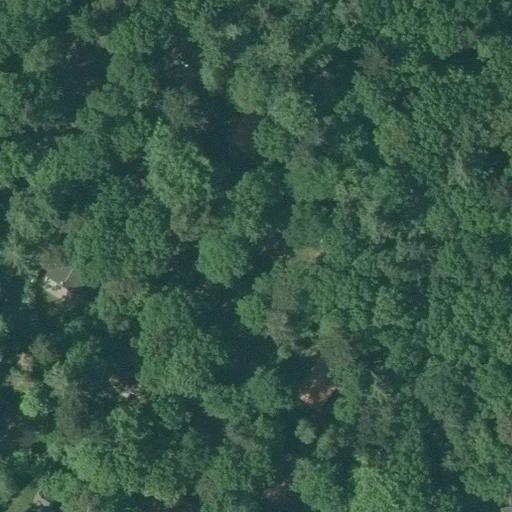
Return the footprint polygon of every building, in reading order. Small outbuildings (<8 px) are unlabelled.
[(179,24),(163,48),(193,67),(190,72),(191,72),(209,43),(175,21),(179,24)] [(56,60),(86,78),(101,53),(105,56),(106,55),(93,47),(98,39),(87,33),(82,41),(71,34),(53,64),(54,64),(56,60)] [(254,103),(230,140),(252,153),(275,116),(254,103)] [(101,165),(130,183),(146,159),(150,162),(150,161),(116,139),(97,169),(98,169),(101,165)] [(0,212),(0,214),(16,187),(0,176),(0,211),(1,212),(0,212)] [(298,193),(273,230),(294,244),(319,207),(298,193)] [(163,264),(188,279),(206,249),(210,251),(211,251),(181,233),(160,268),(161,268),(163,264)] [(44,280),(45,280),(47,276),(77,294),(92,269),(96,272),(97,271),(62,250),(44,280)] [(112,264),(104,259),(97,271),(96,272),(105,276),(112,264)] [(224,342),(254,361),(269,336),(274,339),(240,316),(221,346),(222,346),(224,342)] [(100,375),(125,390),(143,361),(147,363),(148,362),(118,344),(97,379),(97,380),(100,375)] [(321,359),(296,395),(317,410),(342,373),(321,359)] [(14,407),(0,428),(0,432),(28,450),(25,454),(26,454),(44,425),(10,403),(9,404),(14,407)] [(190,431),(220,449),(235,424),(239,427),(240,426),(205,405),(186,434),(187,435),(190,431)] [(260,500),(261,500),(264,496),(291,511),(294,511),(308,489),(313,491),(313,490),(278,470),(260,500)] [(511,484),(500,487),(504,504),(511,502),(511,484)] [(474,493),(476,503),(495,500),(493,489),(474,493)] [(52,511),(52,510),(57,503),(45,495),(39,503),(52,511)]
